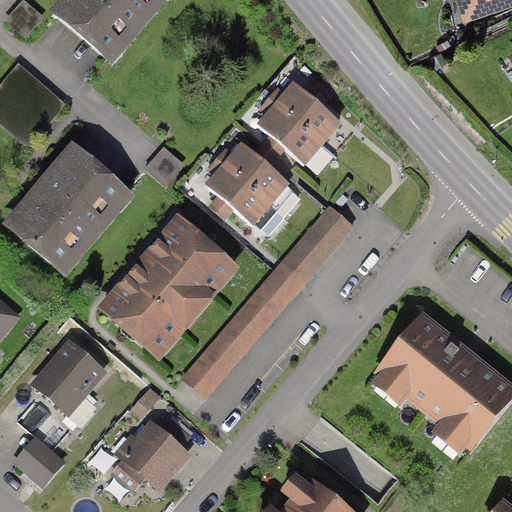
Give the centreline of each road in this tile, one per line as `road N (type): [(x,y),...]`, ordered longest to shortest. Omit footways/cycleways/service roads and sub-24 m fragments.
road 1 (residential): [(468,184),(186,511)]
road 2 (tertiary): [(306,0),(468,184)]
